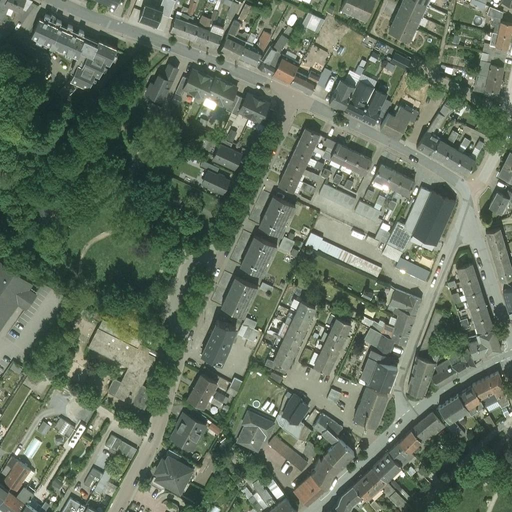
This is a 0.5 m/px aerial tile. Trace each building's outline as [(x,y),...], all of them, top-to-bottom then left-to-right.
[(0,0),(0,20),(1,21),(6,10),(5,10),(7,5),(20,10),(21,9),(24,0),(0,0)] [(32,1),(30,0),(24,0),(21,9),(25,11),(32,1)] [(170,16),(174,0),(161,0),(160,6),(143,1),(138,18),(161,25),(164,14),(170,16)] [(219,0),(217,7),(234,14),(238,3),(230,0),(219,0)] [(358,0),(344,0),(341,7),(353,12),(358,0)] [(372,0),(358,0),(353,12),(365,17),(372,0)] [(424,3),(417,0),(402,0),(399,6),(419,15),(424,3)] [(245,3),(238,19),(241,20),(249,5),(245,3)] [(419,15),(399,6),(394,18),(413,27),(419,15)] [(503,12),(489,6),(487,14),(493,16),(491,24),(494,25),(493,32),(497,33),(500,20),(501,21),(501,17),(503,12)] [(324,19),(308,12),(301,24),(317,31),(324,19)] [(191,16),(189,15),(187,20),(181,34),(193,38),(198,25),(190,22),(191,19),(192,19),(193,16),(191,16)] [(210,19),(201,15),(198,25),(193,38),(204,43),(209,29),(212,23),(209,22),(210,19)] [(187,20),(175,16),(170,30),(181,34),(187,20)] [(85,38),(40,18),(39,18),(31,35),(77,56),(80,50),(87,53),(81,66),(77,64),(70,79),(89,87),(95,73),(99,75),(106,61),(110,63),(117,48),(98,40),(96,44),(85,39),(85,38)] [(413,27),(394,18),(389,30),(408,38),(413,27)] [(240,22),(234,19),(228,31),(234,35),(240,22)] [(511,23),(501,21),(500,20),(497,33),(510,36),(511,25),(511,23)] [(222,33),(209,29),(204,43),(216,47),(222,33)] [(264,30),(263,30),(256,44),(258,45),(256,48),(262,51),(267,42),(266,41),(270,34),(266,32),(266,30),(264,29),(264,30)] [(234,35),(228,31),(220,48),(238,57),(246,40),(234,35)] [(510,36),(497,33),(494,46),(507,48),(510,36)] [(282,34),(274,45),(272,43),(271,46),(276,50),(279,52),(286,41),(288,38),(282,34)] [(253,43),(246,40),(238,57),(255,65),(262,51),(256,48),(251,46),(253,43)] [(494,46),(484,43),(482,52),(505,57),(507,48),(494,46)] [(270,46),(257,66),(272,74),(276,67),(274,66),(275,65),(270,61),(275,49),(271,46),(270,46)] [(287,56),(275,50),(276,50),(275,49),(270,61),(275,65),(274,66),(276,67),(272,74),(288,82),(298,62),(292,59),(293,57),(288,55),(287,56)] [(308,52),(299,67),(305,70),(313,55),(308,52)] [(505,57),(482,52),(480,61),(491,63),(503,66),(505,57)] [(410,61),(394,53),(390,60),(406,69),(410,61)] [(388,61),(385,67),(391,70),(394,64),(388,61)] [(491,63),(480,61),(478,73),(488,75),(491,63)] [(177,67),(169,63),(163,76),(171,80),(177,67)] [(503,66),(491,63),(488,75),(500,78),(503,66)] [(359,65),(355,72),(360,74),(364,67),(359,65)] [(188,78),(183,88),(184,88),(194,93),(203,73),(192,68),(188,78)] [(308,77),(295,71),(289,82),(310,93),(316,83),(320,75),(311,71),(308,77)] [(329,76),(321,72),(320,75),(316,83),(324,86),(329,76)] [(360,74),(355,72),(351,80),(356,83),(360,74)] [(214,78),(203,73),(194,93),(205,98),(206,96),(214,78)] [(488,75),(478,73),(474,89),(485,91),(485,88),(488,75)] [(163,76),(159,74),(154,83),(151,82),(147,90),(156,94),(155,97),(162,100),(171,80),(163,76)] [(500,78),(488,75),(485,88),(497,91),(500,78)] [(182,76),(175,92),(181,95),(184,88),(183,88),(188,78),(182,76)] [(226,81),(215,76),(214,78),(206,96),(216,101),(226,81)] [(341,78),(338,86),(337,85),(329,102),(343,109),(348,98),(355,85),(341,78)] [(359,80),(350,99),(348,98),(343,109),(360,117),(367,102),(366,101),(373,88),(359,80)] [(237,86),(226,81),(216,101),(227,106),(228,106),(233,93),(237,86)] [(386,94),(373,88),(366,101),(367,102),(360,117),(360,118),(372,123),(377,114),(384,98),(386,94)] [(497,91),(485,88),(485,91),(484,94),(496,97),(497,91)] [(259,98),(247,92),(244,98),(238,111),(239,111),(250,116),(259,98)] [(233,93),(228,106),(227,106),(226,109),(231,112),(239,96),(233,93)] [(239,96),(231,112),(237,115),(239,111),(238,111),(244,98),(239,96)] [(457,100),(449,96),(443,104),(451,109),(457,100)] [(270,103),(259,98),(250,116),(261,121),(261,122),(268,107),(270,103)] [(384,98),(377,114),(382,117),(390,101),(384,98)] [(466,106),(457,100),(451,109),(460,115),(466,106)] [(399,106),(395,115),(388,112),(380,127),(398,137),(408,119),(412,112),(411,112),(413,108),(406,104),(404,108),(399,106)] [(159,112),(148,107),(145,112),(156,118),(159,112)] [(268,107),(261,122),(261,121),(260,123),(266,126),(273,110),(268,107)] [(419,112),(413,109),(412,112),(408,119),(413,122),(419,112)] [(156,118),(145,112),(143,118),(154,123),(156,118)] [(438,113),(427,131),(432,134),(444,117),(438,113)] [(319,134),(304,127),(299,138),(314,145),(319,134)] [(427,131),(417,147),(429,154),(430,153),(439,138),(432,134),(427,131)] [(452,131),(446,142),(451,145),(457,134),(452,131)] [(232,142),(216,135),(213,141),(219,144),(219,143),(229,148),(232,142)] [(464,137),(458,149),(463,152),(469,140),(464,137)] [(314,145),(299,138),(294,150),(309,157),(314,145)] [(446,142),(439,138),(430,153),(442,160),(451,145),(446,142)] [(337,143),(330,139),(327,145),(328,145),(334,148),(337,143)] [(479,140),(470,156),(475,159),(484,142),(479,140)] [(229,148),(219,143),(219,144),(213,158),(234,168),(241,153),(229,148)] [(330,157),(342,163),(349,148),(337,143),(334,148),(332,154),(330,157)] [(334,148),(328,145),(325,151),(332,154),(334,148)] [(458,149),(451,145),(442,160),(454,167),(463,152),(458,149)] [(360,153),(349,148),(342,163),(353,168),(360,153)] [(309,157),(294,150),(289,161),(303,168),(309,157)] [(325,151),(325,150),(322,156),(329,160),(330,157),(332,154),(325,151)] [(470,156),(463,152),(454,167),(466,174),(475,159),(470,156)] [(372,159),(360,153),(353,168),(364,174),(372,159)] [(324,164),(316,160),(314,166),(321,169),(324,164)] [(303,168),(289,161),(283,172),(298,179),(303,168)] [(511,165),(505,162),(499,173),(511,179),(511,165)] [(392,170),(380,164),(374,178),(385,184),(392,170)] [(330,171),(325,168),(321,175),(327,178),(330,171)] [(229,179),(207,169),(204,177),(206,179),(204,184),(210,186),(211,189),(214,190),(216,189),(223,192),(229,179)] [(403,175),(392,170),(385,184),(396,189),(403,175)] [(318,175),(311,171),(309,177),(316,181),(318,175)] [(298,179),(283,172),(278,184),(293,191),(298,179)] [(342,176),(336,173),(332,181),(338,184),(342,176)] [(414,180),(403,175),(396,189),(407,195),(414,180)] [(353,182),(347,179),(343,186),(350,189),(353,182)] [(313,186),(303,181),(300,187),(311,192),(313,193),(315,188),(313,186)] [(356,199),(324,183),(318,194),(350,209),(356,199)] [(421,187),(404,224),(404,229),(402,233),(405,234),(404,236),(409,238),(412,232),(412,233),(430,191),(421,187)] [(374,192),(368,189),(364,197),(370,200),(374,192)] [(412,233),(411,233),(436,244),(455,201),(431,190),(430,191),(412,233)] [(505,196),(497,192),(489,205),(501,212),(508,200),(511,202),(511,192),(508,191),(505,196)] [(294,205),(272,195),(259,225),(281,235),(282,233),(279,232),(291,206),(294,207),(294,205)] [(385,198),(379,195),(375,202),(381,205),(385,198)] [(43,196),(40,197),(37,198),(36,197),(35,200),(34,203),(33,206),(34,209),(35,211),(36,211),(38,213),(41,214),(40,216),(43,216),(46,215),(48,213),(49,211),(50,208),(50,205),(50,202),(49,199),(48,197),(47,196),(46,197),(43,196)] [(381,211),(359,200),(354,211),(375,222),(381,211)] [(396,203),(390,200),(386,208),(393,211),(396,203)] [(390,233),(380,227),(375,238),(385,243),(390,233)] [(499,227),(485,231),(490,248),(504,244),(499,227)] [(402,233),(393,228),(386,243),(398,249),(404,236),(405,234),(402,233)] [(323,237),(310,232),(305,244),(317,249),(322,239),(323,237)] [(276,245),(254,235),(240,265),(262,275),(263,273),(261,272),(273,246),(275,247),(276,245)] [(294,241),(283,236),(281,241),(291,246),(294,241)] [(404,236),(398,249),(403,251),(409,238),(404,236)] [(381,268),(322,239),(317,249),(377,277),(381,268)] [(291,246),(281,241),(278,247),(289,252),(291,246)] [(402,251),(387,244),(382,254),(397,261),(402,251)] [(504,244),(490,248),(495,264),(508,260),(504,244)] [(0,255),(0,322),(17,298),(25,304),(36,288),(28,283),(32,278),(0,255)] [(511,271),(508,260),(495,264),(499,280),(511,276),(511,271)] [(472,263),(457,268),(461,281),(476,276),(472,263)] [(257,286),(235,276),(221,306),(243,316),(244,315),(241,313),(254,286),(257,287),(257,286)] [(476,276),(461,281),(465,294),(480,289),(476,276)] [(272,286),(262,281),(259,287),(270,292),(272,286)] [(421,299),(395,289),(387,309),(394,312),(396,307),(400,308),(415,314),(421,299)] [(480,289),(465,294),(469,307),(485,302),(480,289)] [(458,292),(451,294),(454,303),(461,301),(458,292)] [(306,303),(301,300),(295,313),(309,319),(315,307),(309,304),(307,302),(306,303)] [(485,302),(469,307),(474,321),(489,316),(485,302)] [(415,314),(400,308),(398,314),(397,316),(413,321),(415,314)] [(446,312),(435,308),(430,322),(441,326),(446,312)] [(143,334),(102,313),(98,322),(97,322),(97,323),(88,340),(88,341),(100,347),(115,355),(115,354),(128,361),(121,376),(115,373),(113,374),(107,384),(108,386),(114,389),(130,398),(127,404),(128,406),(137,411),(139,410),(141,405),(142,405),(143,403),(144,401),(145,401),(146,399),(145,398),(146,396),(147,396),(148,394),(148,393),(148,392),(147,388),(143,387),(145,384),(144,381),(140,379),(154,352),(155,352),(155,351),(147,348),(149,344),(150,343),(149,343),(140,338),(143,334)] [(309,319),(295,313),(290,325),(303,331),(309,319)] [(413,321),(397,316),(396,320),(393,330),(391,337),(405,344),(413,321)] [(489,316),(474,321),(478,333),(493,328),(489,316)] [(256,322),(246,317),(243,323),(253,328),(256,322)] [(342,319),(336,317),(330,329),(344,335),(350,323),(344,320),(342,318),(342,319)] [(215,318),(201,350),(221,359),(236,327),(215,318)] [(466,318),(460,320),(463,329),(469,327),(466,318)] [(441,326),(430,322),(417,355),(425,357),(426,352),(431,354),(441,326)] [(258,330),(247,325),(242,336),(253,341),(258,330)] [(303,331),(290,325),(284,336),(298,343),(303,331)] [(390,337),(371,327),(365,339),(377,345),(375,350),(388,355),(394,339),(390,337)] [(393,330),(386,327),(384,333),(390,337),(391,337),(393,330)] [(466,337),(468,344),(466,345),(466,347),(470,353),(471,353),(473,357),(485,353),(485,354),(500,349),(494,328),(493,328),(478,333),(466,337)] [(344,335),(330,329),(325,341),(339,348),(344,335)] [(465,332),(459,334),(463,345),(466,345),(468,344),(466,337),(465,332)] [(298,343),(284,336),(279,348),(292,355),(298,343)] [(339,348),(325,341),(319,353),(333,360),(339,348)] [(466,347),(456,353),(456,352),(455,352),(452,353),(452,354),(453,355),(449,358),(457,375),(475,364),(470,354),(470,353),(466,347)] [(292,355),(279,348),(273,360),(267,358),(264,363),(273,367),(276,362),(287,367),(292,355)] [(441,351),(433,348),(429,359),(436,361),(437,361),(441,351)] [(375,350),(372,349),(361,376),(369,379),(369,380),(370,381),(370,380),(388,387),(388,388),(389,388),(389,387),(396,368),(397,368),(397,367),(389,364),(391,357),(388,355),(375,350)] [(333,360),(319,353),(314,366),(328,372),(333,360)] [(412,373),(430,377),(430,376),(436,361),(429,359),(425,357),(417,355),(416,355),(412,373)] [(46,363),(35,357),(31,364),(41,370),(46,363)] [(449,358),(436,366),(435,368),(438,372),(430,376),(430,377),(429,378),(430,379),(434,389),(457,375),(449,358)] [(287,367),(276,362),(273,367),(284,372),(287,367)] [(41,370),(31,364),(26,372),(36,379),(41,370)] [(217,377),(201,369),(194,381),(210,390),(217,377)] [(498,371),(488,376),(492,390),(497,400),(506,395),(498,371)] [(36,379),(26,372),(20,381),(31,387),(36,379)] [(233,373),(230,382),(238,385),(241,376),(233,373)] [(430,377),(412,373),(407,391),(423,395),(429,378),(430,377)] [(488,376),(472,384),(478,395),(484,406),(497,400),(492,390),(488,376)] [(210,390),(194,381),(187,393),(203,402),(210,390)] [(464,403),(478,395),(472,384),(458,394),(464,403)] [(73,391),(64,385),(61,390),(70,396),(73,391)] [(218,385),(210,394),(219,402),(227,394),(218,385)] [(366,386),(354,417),(374,425),(387,394),(366,386)] [(326,398),(337,402),(341,391),(330,387),(326,398)] [(294,394),(282,411),(292,418),(297,422),(308,406),(301,401),(302,399),(294,394)] [(451,398),(450,398),(438,406),(449,420),(452,418),(457,415),(459,418),(463,415),(462,412),(468,408),(464,403),(458,394),(451,398)] [(478,395),(464,403),(468,408),(471,413),(482,405),(483,406),(484,406),(478,395)] [(273,417),(248,406),(243,416),(246,417),(240,432),(248,436),(247,439),(257,443),(264,426),(268,428),(273,417)] [(205,419),(185,408),(171,433),(182,439),(185,434),(194,439),(205,419)] [(432,411),(411,428),(421,440),(423,443),(445,425),(432,411)] [(60,412),(54,422),(58,425),(65,415),(60,412)] [(342,427),(322,413),(313,426),(322,432),(333,443),(338,437),(340,439),(340,438),(336,434),(342,427)] [(50,420),(43,415),(40,420),(47,425),(50,420)] [(489,415),(483,418),(489,428),(495,425),(489,415)] [(218,427),(221,423),(211,416),(208,421),(218,427)] [(70,418),(63,428),(68,431),(75,421),(70,418)] [(465,433),(452,418),(449,420),(444,423),(458,438),(465,433)] [(313,430),(303,424),(297,433),(306,439),(313,430)] [(411,428),(399,441),(408,449),(410,451),(413,448),(415,451),(419,447),(417,444),(421,440),(411,428)] [(121,434),(111,429),(105,439),(115,445),(121,434)] [(293,445),(274,430),(267,438),(286,453),(293,445)] [(81,432),(79,439),(88,442),(90,435),(81,432)] [(276,497),(252,465),(251,466),(225,432),(220,435),(248,472),(246,473),(250,479),(254,480),(270,502),(276,497)] [(41,438),(34,434),(25,447),(32,452),(41,438)] [(136,443),(121,434),(116,444),(126,449),(125,450),(130,453),(136,443)] [(340,439),(338,437),(333,443),(324,453),(341,465),(354,452),(340,439)] [(313,444),(308,440),(305,445),(319,455),(321,452),(323,453),(324,453),(312,444),(313,444)] [(408,449),(399,441),(388,451),(395,458),(402,465),(402,466),(413,455),(407,450),(408,449)] [(181,450),(169,443),(165,449),(167,450),(168,449),(178,455),(181,450)] [(307,457),(293,445),(286,453),(301,465),(307,457)] [(178,455),(168,449),(167,450),(165,454),(162,452),(155,465),(158,467),(156,471),(155,472),(165,478),(179,485),(192,462),(178,455)] [(0,498),(0,499),(28,461),(18,453),(12,450),(7,456),(8,457),(1,465),(6,469),(3,473),(4,473),(2,475),(4,477),(6,475),(8,476),(5,480),(0,476),(0,498)] [(395,458),(388,451),(372,466),(386,480),(394,472),(400,476),(401,474),(400,473),(404,468),(402,466),(402,465),(395,458)] [(341,465),(324,453),(323,453),(321,452),(319,455),(315,460),(317,462),(311,468),(325,481),(341,465)] [(28,461),(0,499),(14,510),(27,495),(33,486),(34,486),(28,481),(30,479),(27,476),(34,465),(28,461)] [(103,467),(92,461),(89,466),(94,469),(100,472),(103,467)] [(100,472),(98,476),(94,483),(100,486),(104,480),(102,479),(110,465),(105,462),(103,467),(100,472)] [(89,466),(84,477),(89,480),(94,469),(89,466)] [(386,480),(372,466),(365,474),(353,484),(361,494),(365,498),(380,485),(386,480)] [(416,472),(410,466),(406,470),(411,476),(412,476),(416,472)] [(311,468),(294,483),(307,498),(325,481),(311,468)] [(165,478),(155,472),(156,471),(154,470),(150,476),(162,483),(165,478)] [(416,472),(412,476),(422,486),(426,482),(416,472)] [(289,511),(297,507),(285,491),(285,490),(272,473),(266,477),(278,493),(280,491),(282,493),(276,497),(288,511),(289,511)] [(105,482),(114,484),(116,478),(106,476),(105,482)] [(46,481),(40,477),(34,486),(33,486),(38,490),(46,481)] [(386,480),(380,485),(389,495),(394,490),(386,480)] [(47,482),(40,492),(46,496),(53,486),(47,482)] [(353,484),(330,504),(337,511),(347,511),(344,508),(361,494),(353,484)] [(270,502),(267,505),(267,501),(254,485),(252,487),(247,491),(263,511),(288,511),(276,497),(270,502)] [(409,511),(413,509),(395,490),(388,497),(403,511),(409,511)] [(70,491),(57,511),(77,511),(85,499),(70,491)] [(32,492),(28,497),(27,495),(14,510),(14,511),(15,511),(32,511),(40,501),(37,498),(39,496),(34,493),(34,492),(33,492),(32,492)] [(81,511),(102,511),(104,508),(102,506),(102,505),(101,502),(100,501),(97,502),(96,504),(88,499),(81,511)] [(40,501),(32,511),(48,511),(42,507),(44,504),(40,501)]
